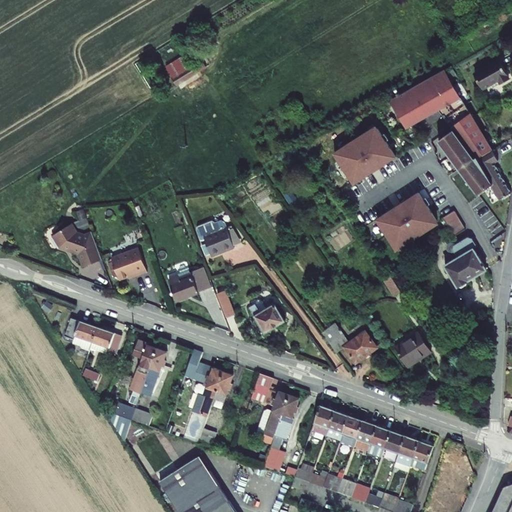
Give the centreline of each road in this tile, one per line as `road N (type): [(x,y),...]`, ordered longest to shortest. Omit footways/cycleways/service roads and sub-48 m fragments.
road 1 (residential): [(0,264),(494,440)]
road 2 (unclassified): [(494,440),(511,243)]
